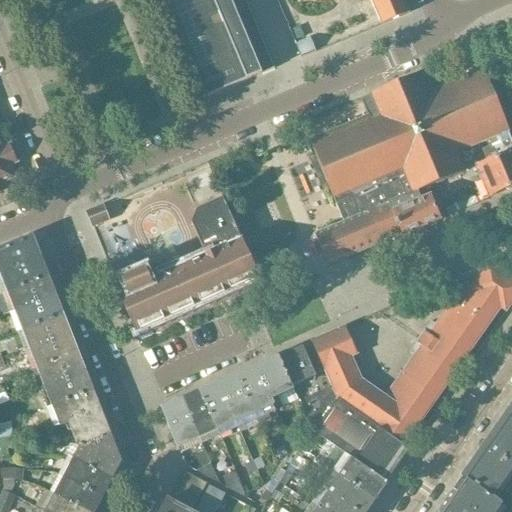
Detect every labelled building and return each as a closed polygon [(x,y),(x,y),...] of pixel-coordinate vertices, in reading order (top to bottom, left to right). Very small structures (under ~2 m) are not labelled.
[(274,69),(246,0),(165,0),(206,98),(274,69)] [(359,0),(360,1),(362,0),(369,0),(381,25),(409,14),(403,0),(359,0)] [(309,38),(295,44),(301,58),(315,53),(309,38)] [(492,91),(482,69),(431,91),(423,73),(370,95),(371,97),(360,101),(367,117),(309,141),(318,164),(315,165),(323,184),(326,182),(335,205),(337,204),(344,222),(314,235),(327,266),(401,235),(402,237),(440,220),(430,196),(420,200),(417,192),(466,172),(458,154),(509,133),(499,110),(503,109),(495,90),(492,91)] [(475,183),(482,201),(489,198),(490,198),(511,188),(511,144),(510,139),(482,151),(487,162),(476,166),(482,180),(475,183)] [(17,163),(10,145),(1,149),(0,145),(0,164),(9,166),(17,163)] [(14,178),(9,166),(0,164),(0,193),(5,191),(2,183),(14,178)] [(252,265),(242,243),(222,199),(196,210),(191,224),(205,256),(150,280),(145,269),(113,283),(136,334),(258,279),(252,265)] [(103,206),(86,213),(92,228),(108,221),(103,206)] [(31,238),(0,251),(0,276),(40,261),(31,238)] [(48,280),(40,261),(0,276),(0,290),(3,297),(48,280)] [(356,355),(356,353),(344,328),(311,343),(331,387),(338,402),(403,447),(499,309),(505,312),(511,302),(511,280),(488,264),(482,272),(478,269),(456,278),(456,279),(464,285),(435,325),(431,322),(409,354),(413,357),(385,398),(360,380),(350,358),(356,355)] [(55,298),(48,280),(3,297),(0,298),(0,319),(3,318),(10,316),(55,298)] [(62,317),(55,298),(10,316),(13,323),(17,334),(62,317)] [(62,317),(17,334),(25,353),(69,335),(62,317)] [(69,335),(25,353),(32,372),(77,354),(69,335)] [(302,347),(278,358),(291,387),(315,376),(302,347)] [(77,354),(32,372),(39,390),(84,373),(77,354)] [(278,358),(255,368),(274,412),(282,409),(277,398),(293,390),(291,387),(278,358)] [(255,368),(237,376),(256,420),(274,412),(255,368)] [(84,373),(39,390),(47,410),(92,392),(84,373)] [(237,376),(220,384),(239,428),(256,420),(237,376)] [(9,381),(0,384),(0,405),(9,402),(5,393),(3,394),(1,388),(11,384),(9,381)] [(220,384),(202,391),(222,435),(239,428),(220,384)] [(338,402),(331,387),(304,400),(310,413),(304,416),(311,431),(346,456),(386,483),(408,451),(403,447),(338,402)] [(202,391),(183,400),(203,444),(222,435),(202,391)] [(92,392),(47,410),(54,428),(65,424),(99,411),(92,392)] [(183,400),(163,409),(180,454),(203,444),(183,400)] [(99,411),(65,424),(68,432),(72,431),(78,447),(79,447),(108,436),(99,411)] [(511,471),(511,421),(505,417),(462,478),(492,499),(511,471)] [(0,427),(0,438),(10,437),(10,426),(0,427)] [(284,432),(285,435),(291,449),(299,445),(292,428),(284,432)] [(318,439),(314,435),(310,433),(300,450),(304,452),(306,454),(318,439)] [(108,436),(79,447),(72,460),(111,480),(119,463),(108,436)] [(11,448),(10,437),(0,438),(0,449),(8,449),(11,448)] [(257,448),(250,451),(258,469),(265,467),(257,448)] [(8,453),(8,449),(0,449),(0,459),(1,464),(9,463),(9,460),(16,459),(16,452),(8,453)] [(289,466),(294,459),(289,455),(287,458),(283,449),(275,452),(285,473),(289,466)] [(293,469),(304,452),(300,450),(294,459),(289,466),(293,469)] [(258,469),(250,451),(244,454),(252,472),(258,469)] [(386,483),(346,456),(334,473),(373,501),(386,483)] [(111,480),(72,460),(68,458),(59,475),(101,498),(111,480)] [(283,486),(293,469),(289,466),(285,473),(282,477),(279,483),(283,486)] [(221,484),(213,467),(199,473),(221,484)] [(23,471),(11,469),(1,470),(2,480),(11,479),(16,481),(21,483),(23,471)] [(279,470),(273,480),(279,483),(282,477),(285,473),(280,470),(279,470)] [(235,472),(224,476),(222,477),(226,489),(246,499),(235,472)] [(205,485),(182,473),(175,487),(198,499),(205,485)] [(365,511),(373,501),(334,473),(322,490),(354,511),(365,511)] [(93,511),(101,498),(59,475),(49,493),(84,511),(93,511)] [(491,511),(498,503),(492,499),(462,478),(455,488),(489,511),(491,511)] [(13,489),(16,481),(11,479),(2,480),(3,488),(1,494),(9,497),(13,489)] [(266,488),(266,489),(272,493),(279,483),(273,480),(273,479),(266,488)] [(190,511),(198,499),(175,487),(167,501),(188,511),(190,511)] [(210,487),(197,511),(216,511),(225,495),(210,487)] [(489,511),(455,488),(438,511),(489,511)] [(266,489),(260,499),(266,503),(268,501),(272,493),(266,489)] [(354,511),(322,490),(311,506),(319,511),(354,511)] [(84,511),(49,493),(40,511),(42,511),(84,511)] [(0,495),(0,511),(7,511),(13,499),(9,497),(1,494),(0,495)] [(188,511),(167,501),(161,511),(188,511)]
